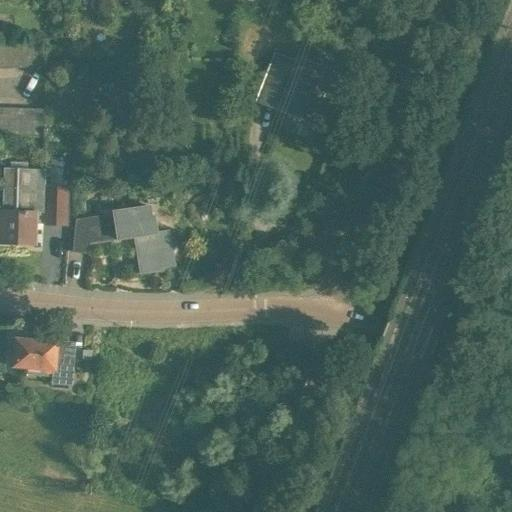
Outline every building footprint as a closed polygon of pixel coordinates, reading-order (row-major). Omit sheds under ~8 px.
[(43,39),(30,40),(32,67),(44,67),(43,39)] [(30,40),(18,41),(19,68),(32,67),(30,40)] [(18,41),(5,41),(7,69),(19,68),(18,41)] [(282,107),(282,106),(312,118),(330,70),(306,61),(305,65),(278,55),(261,99),(282,107)] [(0,135),(7,136),(8,108),(0,108),(0,135)] [(7,136),(19,136),(20,109),(8,108),(7,136)] [(19,136),(31,136),(32,109),(20,109),(19,136)] [(32,109),(31,136),(43,137),(44,110),(32,109)] [(44,140),(44,152),(52,152),(52,140),(44,140)] [(41,212),(43,170),(26,169),(27,163),(10,162),(10,169),(3,168),(1,211),(41,212)] [(0,211),(0,244),(33,245),(34,223),(43,223),(43,225),(65,225),(67,186),(49,186),(50,167),(45,167),(45,170),(43,170),(41,212),(1,211),(0,211)] [(233,178),(229,172),(222,177),(226,183),(233,178)] [(75,219),(72,252),(88,254),(89,243),(134,236),(140,273),(161,270),(160,265),(171,263),(166,232),(155,234),(153,217),(150,217),(148,207),(112,212),(114,222),(101,224),(100,215),(75,219)] [(25,369),(24,380),(69,384),(73,344),(13,339),(11,367),(25,369)] [(81,355),(80,364),(90,364),(90,355),(81,355)]
